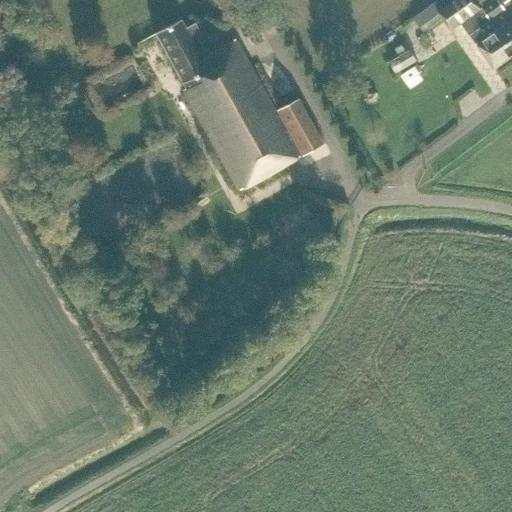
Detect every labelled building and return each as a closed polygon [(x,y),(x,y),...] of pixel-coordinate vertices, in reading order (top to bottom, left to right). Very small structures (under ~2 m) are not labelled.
[(444,20),(451,31),(481,9),(474,0),(455,0),(443,9),(437,1),(414,17),(425,33),(444,20)] [(511,6),(509,2),(510,0),(475,0),(482,9),(483,9),(511,51),(511,6)] [(482,9),(468,20),(462,24),(494,69),(511,56),(511,51),(483,9),(482,9)] [(282,127),(284,125),(301,155),(321,144),(296,99),(276,111),(282,120),(279,121),(234,39),(209,53),(207,49),(204,50),(200,43),(203,41),(194,23),(184,29),(180,20),(154,33),(185,89),(182,90),(238,191),(298,157),(282,127)] [(409,50),(389,63),(396,74),(416,62),(409,50)] [(207,200),(204,195),(193,201),(197,206),(207,200)]
